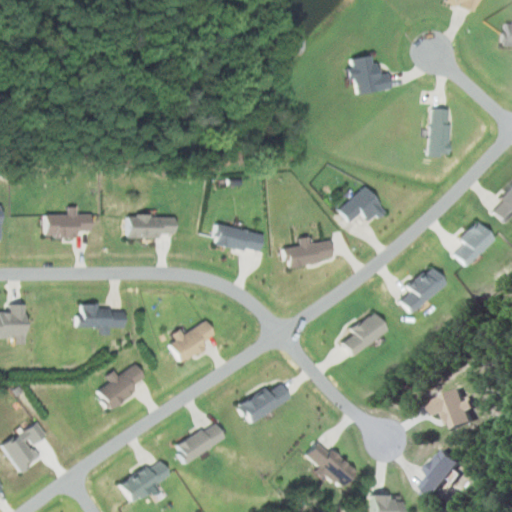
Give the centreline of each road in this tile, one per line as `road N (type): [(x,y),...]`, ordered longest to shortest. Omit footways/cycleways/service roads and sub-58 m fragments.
road 1 (residential): [(511,132),(392,254),(334,300),(22,511)]
road 2 (residential): [(0,276),(202,279),(255,306),(279,335)]
road 3 (residential): [(381,439),(279,335)]
